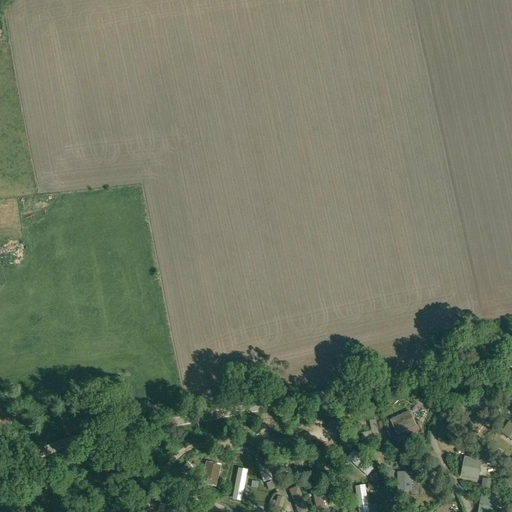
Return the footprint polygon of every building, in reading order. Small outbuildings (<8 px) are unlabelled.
[(409,412),(392,420),(398,433),(415,425),(409,412)] [(477,433),(484,423),(471,414),(465,422),(474,429),(473,430),(477,433)] [(376,419),(369,421),(372,431),(361,433),(363,442),(380,439),(376,419)] [(367,476),(374,468),(354,450),(347,457),(367,476)] [(301,455),(281,457),(282,466),(293,465),(294,473),(303,473),(301,455)] [(477,480),(480,461),(466,458),(463,477),(477,480)] [(221,465),(206,461),(200,483),(216,487),(221,465)] [(386,467),(382,475),(392,479),(395,471),(386,467)] [(399,491),(413,491),(413,471),(398,472),(398,491),(399,491)] [(355,486),(359,510),(369,509),(365,485),(355,486)] [(290,491),(297,511),(308,511),(299,488),(290,491)] [(313,494),(317,511),(326,511),(321,492),(313,494)] [(495,511),(498,498),(484,496),(480,511),(495,511)] [(156,511),(144,509),(143,511),(175,511),(177,504),(167,502),(166,505),(164,511),(156,511)]
